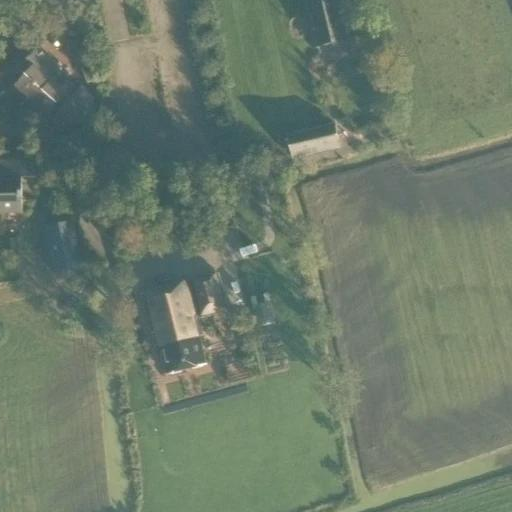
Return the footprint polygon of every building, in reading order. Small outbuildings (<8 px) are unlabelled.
[(329,0),(308,5),(318,49),(347,42),(336,0),(329,0)] [(67,50),(81,63),(89,56),(74,42),(67,50)] [(15,87),(45,114),(48,116),(58,105),(62,109),(52,119),(58,124),(86,124),(97,110),(75,89),(68,96),(48,77),(57,67),(37,49),(20,68),(26,74),(15,87)] [(294,160),(314,156),(316,164),(343,158),(335,126),(288,137),(294,160)] [(0,214),(21,214),(20,179),(36,179),(36,161),(0,161),(0,214)] [(73,222),(47,227),(55,273),(82,268),(73,222)] [(201,320),(228,313),(219,276),(143,295),(157,349),(162,348),(169,376),(208,366),(201,339),(205,337),(201,320)]
